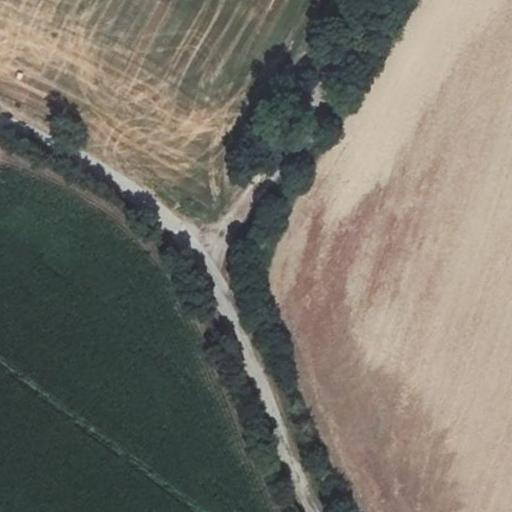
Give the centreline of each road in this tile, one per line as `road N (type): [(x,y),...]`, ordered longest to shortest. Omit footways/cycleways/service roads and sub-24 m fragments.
road 1 (unclassified): [(316,511),(289,465),(215,245),(0,127)]
road 2 (track): [(215,245),(365,0)]
